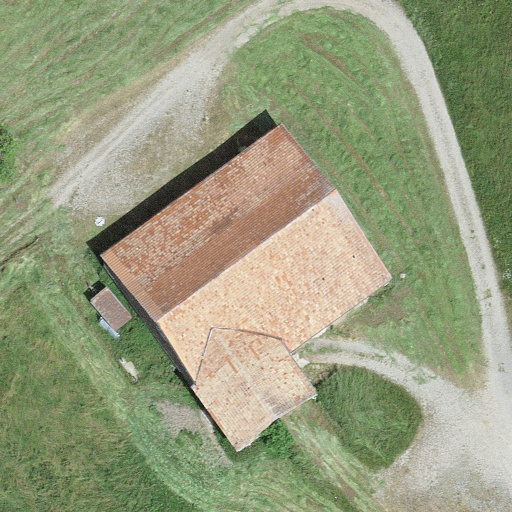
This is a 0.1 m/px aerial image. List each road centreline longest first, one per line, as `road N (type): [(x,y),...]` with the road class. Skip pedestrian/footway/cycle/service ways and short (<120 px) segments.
road 1 (track): [(367,0),(404,28),(429,80),(511,398)]
road 2 (track): [(74,192),(205,62),(267,10),(295,0)]
